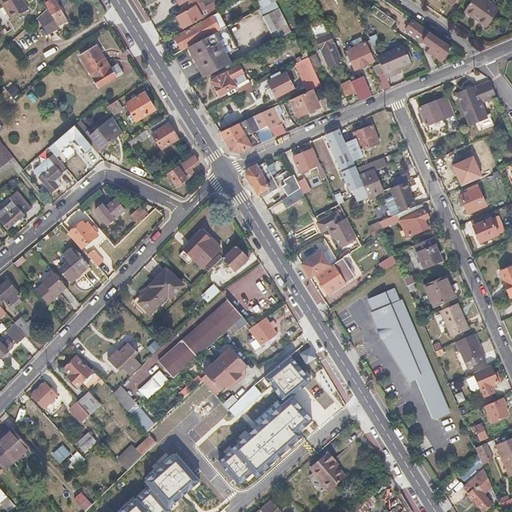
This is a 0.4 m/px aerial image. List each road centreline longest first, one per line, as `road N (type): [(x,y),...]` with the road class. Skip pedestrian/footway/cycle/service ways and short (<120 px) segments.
road 1 (primary): [(435,511),(223,171)]
road 2 (residential): [(392,95),(511,369)]
road 3 (residential): [(183,210),(0,403)]
road 4 (residential): [(183,210),(105,175),(0,263)]
road 5 (primary): [(223,171),(117,0)]
road 6 (residential): [(392,95),(223,171)]
